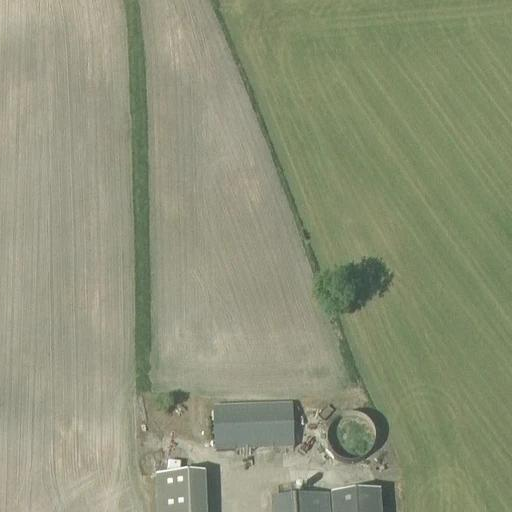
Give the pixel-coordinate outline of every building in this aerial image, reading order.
[(213,454),(293,451),(291,406),(211,409),(213,454)] [(349,466),(353,466),(357,465),(361,463),(364,461),(367,459),(370,455),(372,452),(373,448),(373,444),(373,440),(373,436),(371,432),(369,428),(366,425),(363,423),(360,421),(356,419),(352,418),(348,418),(344,419),(340,420),(337,422),(334,424),(331,427),(329,431),(327,434),(326,438),(326,442),(326,446),(327,450),(329,454),(331,457),(334,460),(337,463),(341,464),(345,466),(349,466)] [(207,511),(206,469),(160,471),(161,511),(207,511)] [(328,511),(380,511),(379,494),(327,498),(328,511)] [(328,511),(327,496),(268,502),(268,511),(328,511)]
